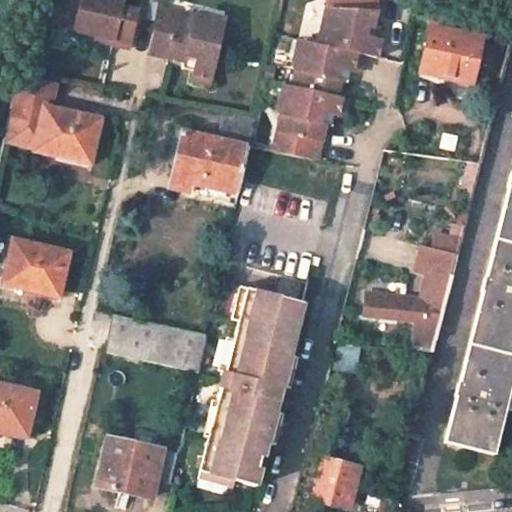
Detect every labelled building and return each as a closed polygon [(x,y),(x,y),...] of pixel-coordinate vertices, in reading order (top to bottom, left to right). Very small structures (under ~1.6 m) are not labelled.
[(128,48),(136,10),(120,6),(121,0),(58,0),(56,10),(61,11),(77,15),(74,29),(74,30),(112,40),(111,44),(128,48)] [(327,0),(317,45),(363,55),(375,58),(379,42),(377,42),(359,36),(361,27),(370,29),(370,26),(374,11),(375,0),(327,0)] [(418,18),(445,24),(448,7),(422,1),(419,13),(418,18)] [(469,11),(448,7),(445,24),(466,28),(469,11)] [(193,17),(158,9),(148,53),(181,61),(184,61),(184,55),(196,58),(193,71),(191,81),(209,85),(223,20),(201,15),(193,17)] [(74,29),(77,15),(61,11),(58,26),(74,29)] [(359,36),(377,42),(380,29),(370,26),(370,29),(361,27),(359,36)] [(418,74),(471,85),(479,39),(427,28),(418,74)] [(317,45),(297,40),(291,64),(296,73),(293,86),(337,96),(340,82),(341,80),(333,79),(336,68),(352,72),(359,73),(363,55),(317,45)] [(193,71),(196,58),(184,55),(184,61),(181,61),(180,68),(181,68),(193,71)] [(352,72),(336,68),(333,79),(341,80),(340,82),(348,83),(352,72)] [(55,84),(19,77),(8,123),(6,128),(3,142),(34,148),(44,108),(49,109),(55,84)] [(320,121),(322,112),(335,115),(346,117),(349,99),(337,96),(293,86),(282,84),(276,107),(280,118),(273,152),(316,160),(325,124),(325,122),(320,121)] [(49,109),(44,108),(34,148),(34,151),(89,164),(99,120),(49,109)] [(223,141),(175,131),(171,148),(175,149),(168,187),(191,192),(192,184),(238,194),(247,147),(254,118),(222,112),(218,136),(224,137),(223,141)] [(320,121),(325,122),(325,124),(332,125),(335,115),(322,112),(320,121)] [(511,173),(444,442),(493,455),(505,410),(511,411),(511,407),(511,173)] [(460,239),(434,232),(430,247),(456,254),(460,239)] [(68,254),(13,240),(2,285),(57,298),(68,254)] [(421,297),(365,292),(364,307),(363,317),(414,321),(412,349),(432,351),(456,254),(430,247),(420,245),(414,268),(427,272),(421,297)] [(256,483),(302,302),(247,287),(225,370),(222,369),(218,383),(222,384),(199,469),(256,483)] [(204,335),(114,315),(107,352),(197,371),(204,335)] [(36,393),(0,384),(0,431),(26,437),(36,393)] [(162,450),(108,438),(97,486),(151,498),(155,480),(162,450)] [(177,453),(162,450),(155,480),(170,484),(177,453)] [(362,456),(347,452),(344,456),(337,455),(336,461),(359,467),(362,456)] [(336,461),(321,457),(309,500),(348,510),(359,467),(336,461)]
